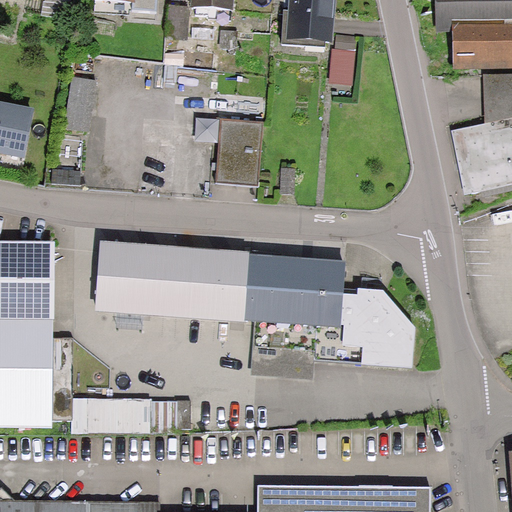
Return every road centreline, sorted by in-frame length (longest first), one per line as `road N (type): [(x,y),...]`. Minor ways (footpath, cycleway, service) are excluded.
road 1 (residential): [(0,193),(440,231)]
road 2 (residential): [(392,0),(440,231)]
road 3 (residential): [(440,231),(465,416)]
